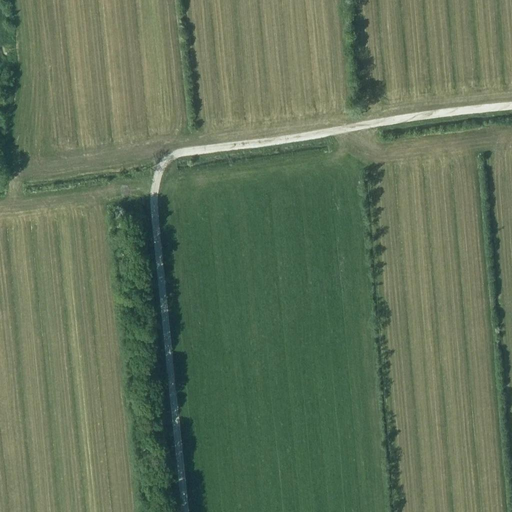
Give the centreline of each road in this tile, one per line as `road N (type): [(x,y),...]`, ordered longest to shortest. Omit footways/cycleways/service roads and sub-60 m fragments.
road 1 (track): [(511,105),(187,151),(163,163),(154,212),(185,511)]
road 2 (track): [(14,0),(23,72),(13,193),(35,199),(155,184)]
